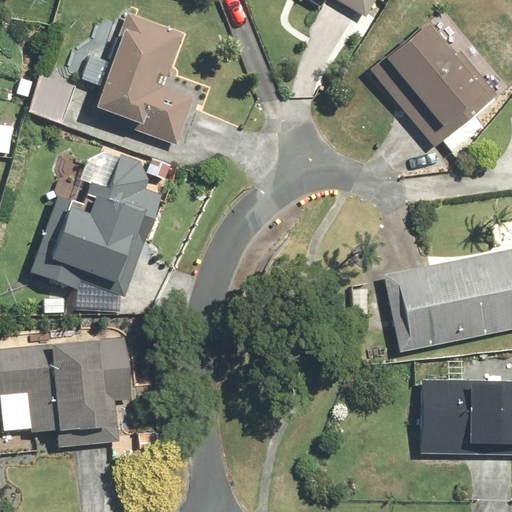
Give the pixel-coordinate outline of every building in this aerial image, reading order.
[(304,0),(325,12),(332,0),(334,0),(367,19),(377,0),(304,0)] [(162,86),(183,33),(132,14),(95,112),(178,144),(195,98),(162,86)] [(497,95),(461,50),(454,56),(429,25),(370,73),(434,152),(445,143),(453,153),(476,135),(465,121),(497,95)] [(78,84),(40,74),(29,115),(66,125),(78,84)] [(149,177),(141,162),(119,154),(107,185),(93,179),(86,197),(95,200),(90,214),(56,201),(28,274),(75,292),(79,280),(126,297),(163,196),(144,189),(149,177)] [(511,249),(384,275),(399,351),(511,328),(511,249)] [(136,340),(0,347),(0,395),(30,394),(33,449),(120,444),(118,406),(139,405),(136,340)] [(422,379),(419,453),(511,457),(511,357),(469,355),(468,381),(422,379)]
